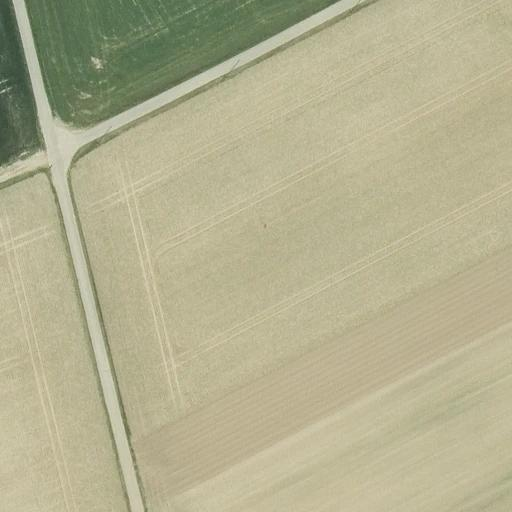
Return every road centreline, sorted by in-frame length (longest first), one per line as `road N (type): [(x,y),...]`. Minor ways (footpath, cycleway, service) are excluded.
road 1 (track): [(15,0),(137,511)]
road 2 (track): [(0,178),(360,0)]
